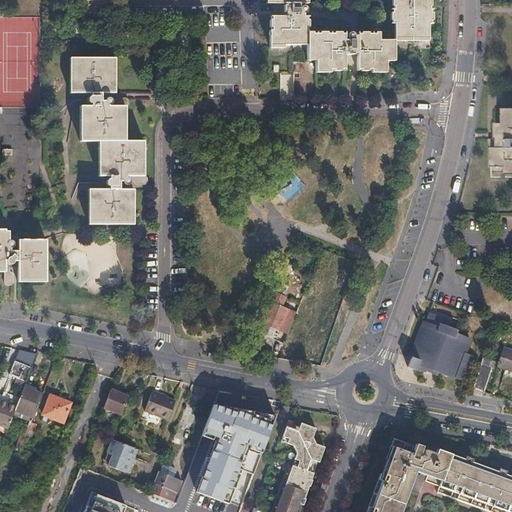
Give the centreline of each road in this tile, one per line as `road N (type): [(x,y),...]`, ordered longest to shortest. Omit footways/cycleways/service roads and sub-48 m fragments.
road 1 (residential): [(162,358),(172,121),(190,107),(459,113)]
road 2 (residential): [(459,113),(439,208),(375,372)]
road 3 (secondary): [(342,392),(162,358)]
road 4 (secondary): [(162,358),(0,324)]
road 5 (secondary): [(511,424),(384,402)]
